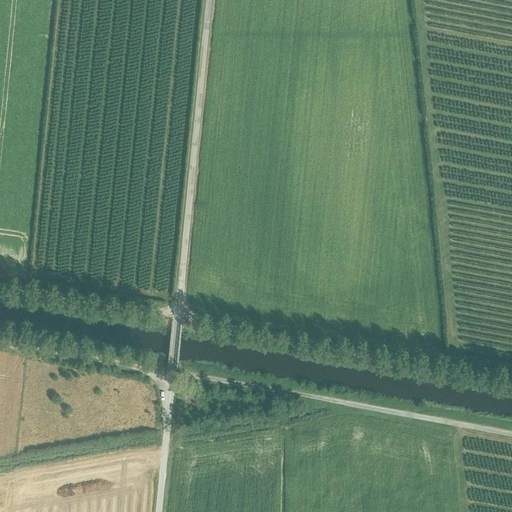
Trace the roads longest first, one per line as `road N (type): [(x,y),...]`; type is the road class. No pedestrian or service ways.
road 1 (track): [(0,341),(511,433)]
road 2 (track): [(511,377),(0,285)]
road 3 (unclassified): [(209,0),(158,511)]
